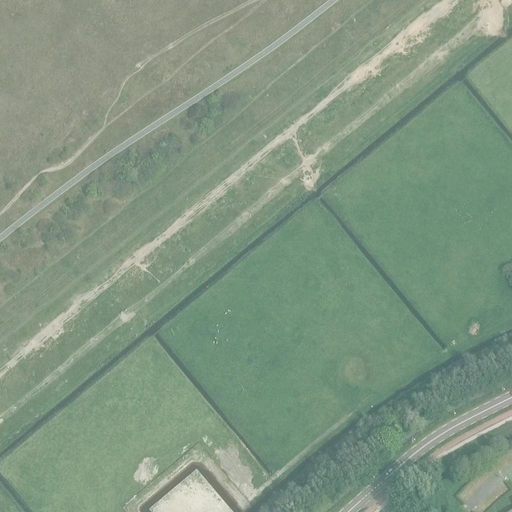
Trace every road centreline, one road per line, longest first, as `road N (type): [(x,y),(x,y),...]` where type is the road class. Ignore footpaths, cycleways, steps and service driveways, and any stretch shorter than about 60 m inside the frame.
road 1 (unknown): [(0,211),(265,0)]
road 2 (secondary): [(344,511),(443,430),(511,396)]
